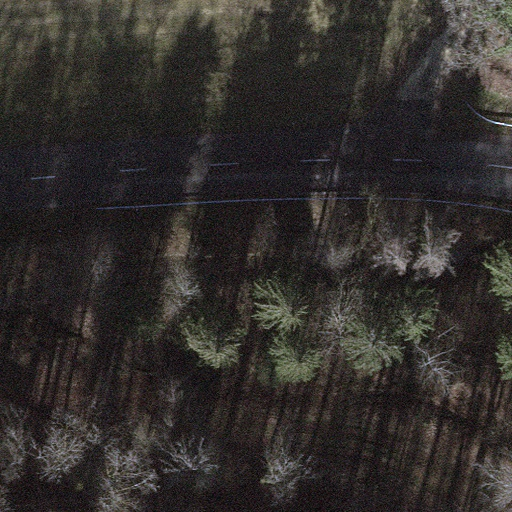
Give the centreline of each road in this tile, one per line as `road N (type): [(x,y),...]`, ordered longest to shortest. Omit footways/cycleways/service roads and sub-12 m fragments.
road 1 (secondary): [(0,185),(402,151),(511,168)]
road 2 (track): [(402,151),(461,51),(505,0)]
